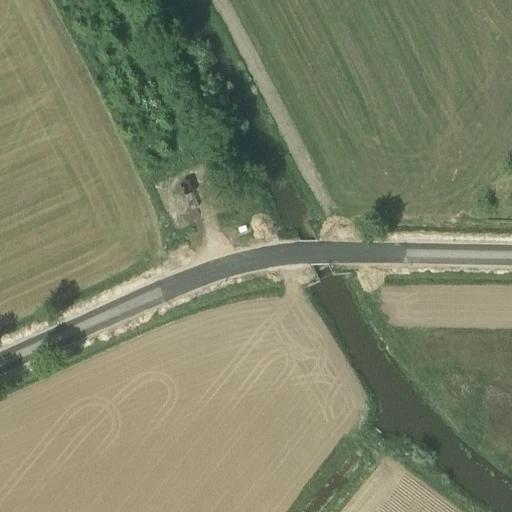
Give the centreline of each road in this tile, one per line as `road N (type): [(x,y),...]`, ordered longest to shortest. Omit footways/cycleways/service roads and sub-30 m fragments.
road 1 (tertiary): [(0,367),(206,276),(263,262),(367,257)]
road 2 (tertiary): [(511,258),(367,257)]
